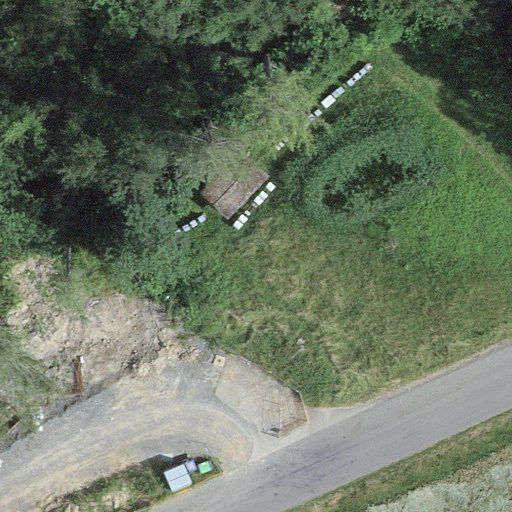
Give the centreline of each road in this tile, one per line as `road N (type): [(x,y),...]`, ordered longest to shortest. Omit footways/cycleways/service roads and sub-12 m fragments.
road 1 (track): [(314,460),(261,423),(203,400),(141,415),(0,485)]
road 2 (unclassified): [(200,511),(511,372)]
